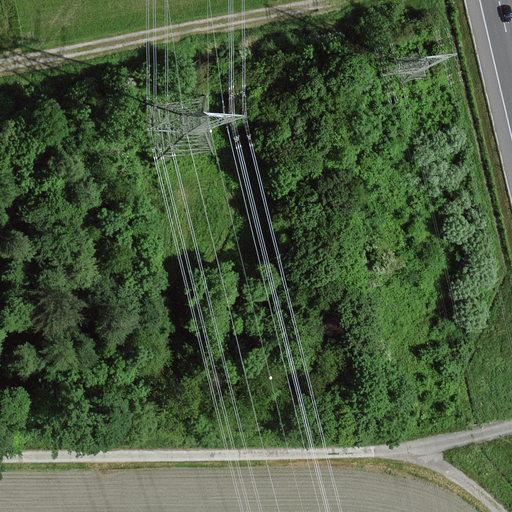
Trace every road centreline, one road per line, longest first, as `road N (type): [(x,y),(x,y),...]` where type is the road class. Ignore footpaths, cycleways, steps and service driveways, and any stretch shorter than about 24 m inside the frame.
road 1 (unclassified): [(408,452),(0,456)]
road 2 (track): [(342,0),(0,72)]
